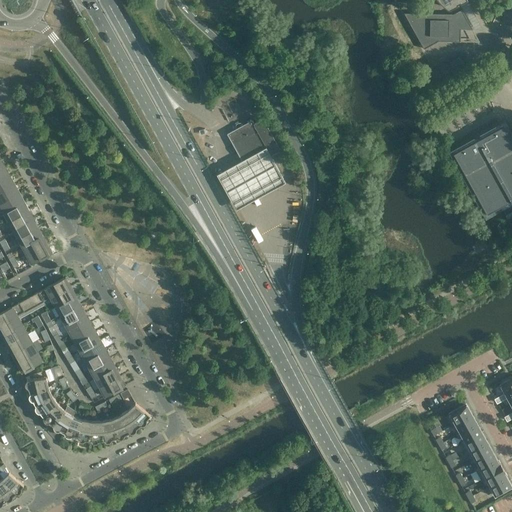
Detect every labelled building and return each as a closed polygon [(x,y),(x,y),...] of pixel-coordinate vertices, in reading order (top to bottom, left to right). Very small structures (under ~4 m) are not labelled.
[(511,0),(438,0),(440,2),(444,5),(447,7),(447,8),(448,8),(449,8),(450,8),(458,3),(457,2),(460,1),(460,2),(464,0),(511,0)] [(466,0),(460,4),(474,29),(483,30),(466,0)] [(438,41),(460,41),(460,40),(461,29),(471,29),(473,29),(462,9),(453,14),(404,13),(424,49),(438,41)] [(460,40),(460,41),(480,42),(473,29),(471,29),(478,41),(460,40)] [(275,142),(263,119),(262,120),(258,121),(254,124),(252,121),(243,126),(236,129),(233,131),(228,134),(228,135),(229,138),(233,144),(239,155),(241,159),(242,160),(243,161),(243,162),(248,159),(267,149),(271,156),(276,153),(280,150),(275,142)] [(511,140),(503,125),(483,136),(453,153),(487,213),(511,199),(511,140)] [(286,182),(266,147),(216,174),(236,210),(286,182)] [(298,170),(295,164),(294,165),(290,167),(293,173),(297,170),(298,170)] [(0,181),(10,176),(5,167),(0,170),(0,181)] [(0,192),(15,184),(10,176),(0,181),(0,192)] [(0,203),(19,193),(15,184),(0,192),(0,203)] [(0,205),(4,212),(24,201),(19,193),(0,203),(0,205)] [(8,221),(29,210),(24,201),(4,212),(8,221)] [(13,229),(33,218),(29,210),(8,221),(6,222),(11,231),(13,230),(13,229)] [(18,238),(38,227),(33,218),(13,229),(13,230),(18,238)] [(22,246),(43,235),(38,227),(18,238),(22,246)] [(25,256),(47,243),(43,235),(22,246),(20,247),(25,256)] [(30,264),(52,252),(47,243),(25,256),(30,264)] [(34,307),(71,286),(66,277),(29,297),(34,307)] [(55,306),(76,295),(71,286),(34,307),(36,309),(52,300),(55,306)] [(60,315),(81,304),(76,295),(55,306),(60,315)] [(0,325),(34,307),(29,297),(0,313),(0,325)] [(65,324),(86,313),(81,304),(60,315),(65,324)] [(22,325),(19,318),(36,309),(34,307),(0,325),(0,331),(2,336),(22,325)] [(70,333),(90,322),(86,313),(65,324),(70,333)] [(75,342),(96,331),(90,322),(70,333),(75,342)] [(7,345),(27,333),(22,325),(2,336),(7,345)] [(80,351),(101,340),(96,331),(75,342),(80,351)] [(12,354),(32,342),(27,333),(7,345),(12,354)] [(85,360),(105,349),(101,340),(80,351),(85,360)] [(17,363),(37,351),(32,342),(12,354),(17,363)] [(90,369),(110,358),(105,349),(85,360),(90,369)] [(22,372),(42,361),(37,351),(17,363),(22,372)] [(95,378),(115,367),(110,358),(90,369),(95,378)] [(100,387),(120,376),(115,367),(95,378),(100,387)] [(105,396),(125,385),(120,376),(100,387),(105,396)] [(48,387),(46,378),(46,377),(27,380),(27,381),(26,381),(26,382),(25,382),(25,383),(25,384),(25,385),(25,386),(26,386),(26,387),(27,388),(28,388),(30,393),(48,387)] [(506,395),(511,391),(511,379),(501,386),(505,393),(506,395)] [(35,406),(52,396),(48,387),(30,393),(30,394),(29,395),(29,396),(29,397),(29,398),(29,399),(30,399),(30,400),(31,400),(32,401),(33,401),(35,406)] [(43,417),(58,404),(52,396),(35,406),(35,407),(35,408),(35,409),(35,410),(36,410),(36,411),(37,412),(38,412),(39,413),(40,413),(43,417)] [(150,415),(135,403),(128,410),(140,425),(141,425),(142,425),(143,425),(144,424),(145,424),(146,423),(146,422),(147,421),(146,420),(150,415)] [(53,426),(65,410),(58,404),(43,417),(43,418),(43,419),(43,420),(44,420),(44,421),(45,422),(47,423),(48,423),(49,423),(53,426)] [(450,414),(446,417),(451,426),(455,424),(472,415),(466,405),(450,414)] [(64,433),(73,415),(65,410),(53,426),(53,427),(53,429),(54,429),(54,430),(55,430),(56,431),(57,431),(58,431),(59,431),(60,431),(64,433)] [(140,425),(128,410),(120,415),(129,432),(130,433),(131,433),(132,433),(133,433),(134,433),(134,432),(135,431),(136,430),(136,429),(136,428),(140,425)] [(77,438),(82,419),(73,415),(64,433),(65,434),(65,435),(65,436),(66,436),(66,437),(67,437),(68,437),(70,437),(71,437),(72,436),(77,438)] [(129,432),(120,415),(111,419),(117,438),(118,438),(119,439),(120,439),(121,439),(121,438),(122,438),(123,437),(124,437),(124,436),(124,435),(129,432)] [(472,415),(455,424),(460,432),(460,433),(477,423),(472,415)] [(90,440),(92,421),(82,419),(77,438),(77,439),(78,439),(78,440),(79,441),(80,441),(81,441),(82,441),(83,441),(84,441),(85,440),(90,440)] [(117,438),(111,419),(101,421),(104,440),(104,441),(105,441),(106,442),(107,442),(108,442),(110,442),(110,441),(111,440),(112,439),(117,438)] [(104,440),(101,421),(92,421),(90,440),(91,441),(92,442),(93,443),(94,443),(95,443),(96,443),(97,442),(98,442),(98,441),(104,440)] [(460,432),(456,434),(461,444),(465,441),(482,432),(477,423),(460,433),(460,432)] [(465,441),(461,444),(466,453),(470,450),(487,441),(482,432),(465,441)] [(470,450),(466,453),(471,462),(475,459),(491,450),(487,441),(470,450)] [(475,459),(471,462),(476,470),(476,471),(480,468),(496,459),(491,450),(475,459)] [(480,468),(476,471),(481,480),(485,478),(485,477),(502,467),(500,463),(499,463),(496,459),(480,468)] [(24,485),(9,472),(6,467),(0,472),(0,474),(2,479),(15,493),(16,494),(17,494),(18,493),(19,493),(20,492),(21,491),(21,490),(21,489),(21,488),(24,485)] [(502,467),(485,477),(485,478),(490,486),(506,477),(504,473),(505,472),(502,467)] [(506,477),(490,486),(495,495),(511,486),(506,477)] [(15,493),(2,479),(0,480),(0,490),(6,500),(7,500),(8,501),(9,501),(10,500),(11,500),(12,499),(12,498),(13,497),(13,496),(15,493)]
